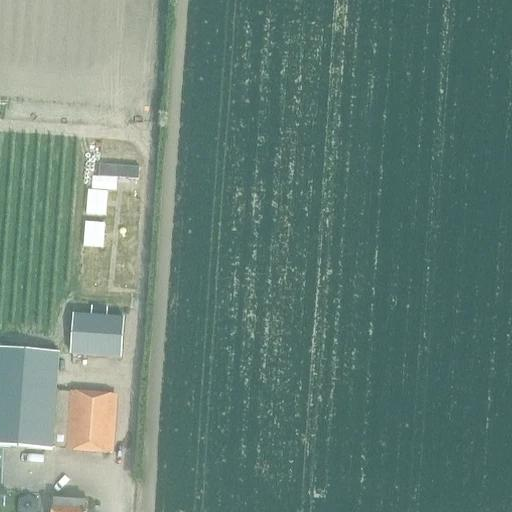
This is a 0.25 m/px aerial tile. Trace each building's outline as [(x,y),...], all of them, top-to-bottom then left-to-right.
[(0,181),(0,266),(39,270),(45,185),(0,181)] [(91,317),(74,316),(72,357),(120,360),(122,319),(105,318),(106,309),(91,308),(91,317)] [(60,356),(0,351),(0,448),(53,452),(53,449),(69,450),(69,451),(112,454),(116,396),(58,392),(60,356)] [(39,504),(39,484),(14,484),(14,504),(39,504)] [(87,511),(89,500),(53,498),(52,511),(87,511)]
